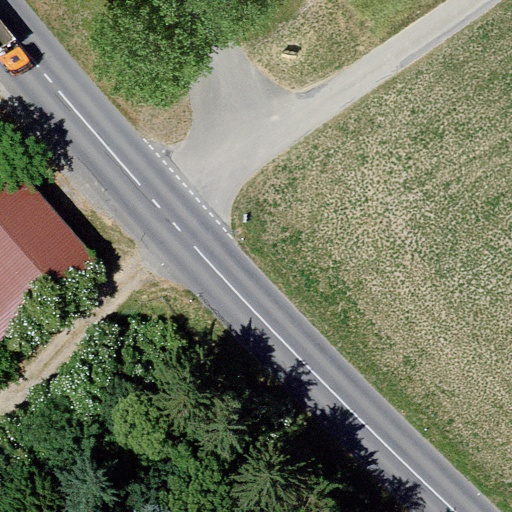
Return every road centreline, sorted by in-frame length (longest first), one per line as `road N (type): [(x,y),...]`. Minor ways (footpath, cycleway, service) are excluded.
road 1 (secondary): [(0,20),(168,214),(456,511)]
road 2 (track): [(481,0),(168,214)]
